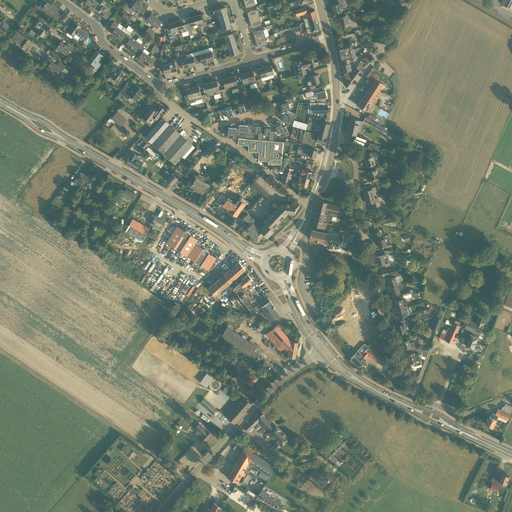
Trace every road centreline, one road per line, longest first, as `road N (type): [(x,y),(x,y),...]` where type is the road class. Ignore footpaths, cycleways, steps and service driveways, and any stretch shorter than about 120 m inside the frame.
road 1 (residential): [(327,170),(345,177),(411,393)]
road 2 (track): [(187,480),(0,350)]
road 3 (tertiary): [(160,511),(317,350)]
road 4 (primary): [(237,244),(57,135)]
road 5 (residential): [(285,189),(162,97),(161,84)]
road 6 (unclassified): [(337,99),(347,98),(413,0)]
